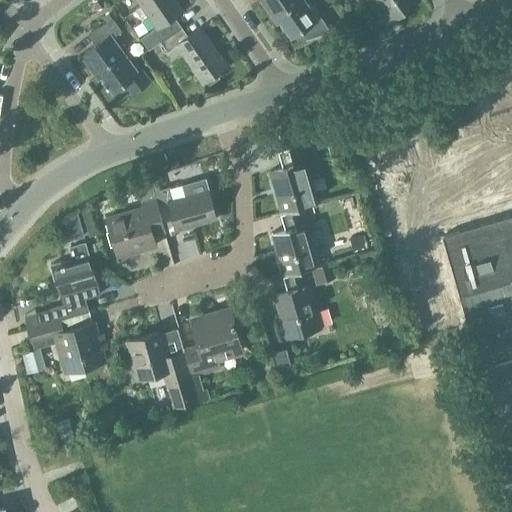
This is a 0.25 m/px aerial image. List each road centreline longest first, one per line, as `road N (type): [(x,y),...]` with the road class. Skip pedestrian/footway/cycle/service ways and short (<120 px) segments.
road 1 (residential): [(141,296),(241,267),(239,173),(219,112)]
road 2 (residential): [(280,91),(471,23)]
road 3 (residential): [(28,35),(0,171),(3,188),(24,210)]
road 4 (residential): [(47,511),(22,445),(0,336)]
road 5 (residential): [(107,151),(28,35)]
